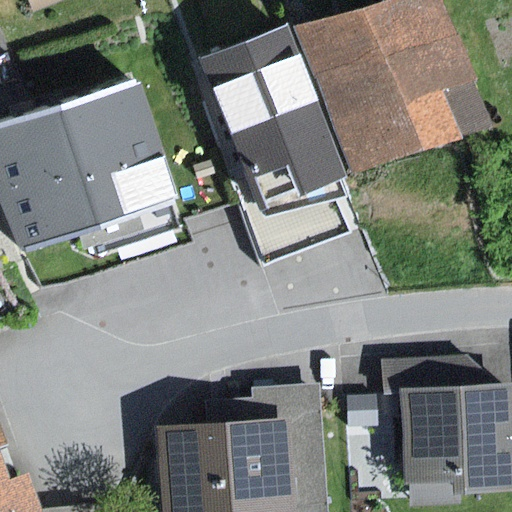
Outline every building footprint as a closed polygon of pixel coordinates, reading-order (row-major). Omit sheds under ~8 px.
[(31,0),(37,13),(70,0),(31,0)] [(389,0),(304,28),(322,81),(458,36),(445,0),(389,0)] [(293,29),(206,62),(263,214),(351,181),(293,29)] [(322,81),(354,176),(489,131),(473,83),(474,83),(458,36),(322,81)] [(140,75),(0,123),(0,188),(22,244),(180,190),(140,75)] [(405,390),(501,385),(469,355),(382,360),(384,391),(405,390)] [(511,384),(501,385),(405,390),(409,486),(458,484),(459,496),(511,493),(511,384)] [(328,511),(321,385),(252,389),(254,423),(295,421),(299,511),(328,511)] [(2,418),(0,418),(0,444),(10,441),(2,418)] [(254,423),(162,428),(165,511),(299,511),(295,421),(254,423)] [(0,511),(46,511),(35,478),(15,483),(0,446),(0,511)]
